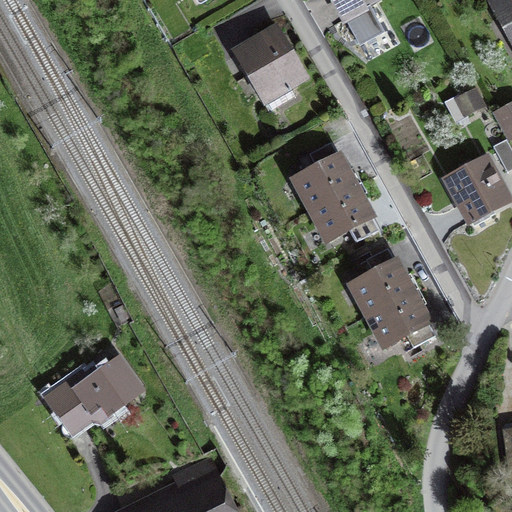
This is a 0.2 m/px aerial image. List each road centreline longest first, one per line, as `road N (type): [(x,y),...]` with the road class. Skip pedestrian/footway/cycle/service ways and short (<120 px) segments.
road 1 (residential): [(476,337),(291,0)]
road 2 (residential): [(435,511),(443,425),(476,337)]
